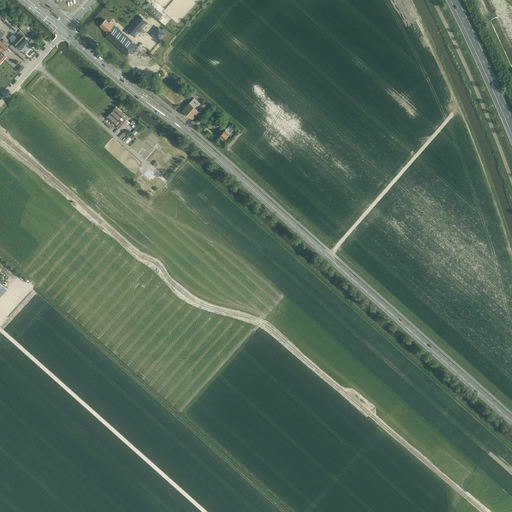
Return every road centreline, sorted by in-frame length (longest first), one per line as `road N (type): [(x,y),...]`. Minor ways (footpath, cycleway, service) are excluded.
road 1 (secondary): [(511,422),(64,31)]
road 2 (track): [(204,511),(0,329)]
road 3 (motorway): [(454,0),(511,126)]
